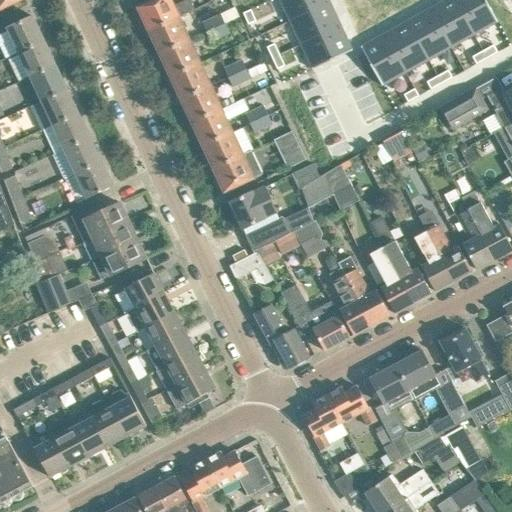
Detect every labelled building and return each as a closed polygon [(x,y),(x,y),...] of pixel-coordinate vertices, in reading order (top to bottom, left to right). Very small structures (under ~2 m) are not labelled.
[(0,0),(0,9),(19,0),(0,0)] [(170,0),(154,0),(139,7),(150,31),(179,18),(195,10),(190,0),(185,0),(173,6),(170,0)] [(279,0),(290,21),(330,2),(329,0),(279,0)] [(455,0),(445,0),(430,8),(452,47),(475,35),(455,0)] [(485,0),(455,0),(475,35),(498,22),(488,4),(488,3),(487,0),(486,0),(485,0)] [(330,2),(290,21),(301,45),(341,26),(330,2)] [(240,17),(235,7),(202,23),(207,33),(225,24),(240,17)] [(430,8),(407,21),(429,60),(452,47),(430,8)] [(243,13),(248,24),(256,20),(251,9),(243,13)] [(44,40),(33,16),(9,27),(20,52),(44,40)] [(189,41),(179,18),(150,31),(161,54),(189,41)] [(407,21),(384,34),(406,73),(429,60),(407,21)] [(230,33),(225,24),(207,33),(211,42),(230,33)] [(341,26),(301,45),(312,69),(331,60),(331,61),(334,59),(353,50),(341,26)] [(384,34),(361,47),(371,65),(370,65),(372,68),(382,86),(406,73),(384,34)] [(20,52),(31,76),(56,65),(44,40),(20,52)] [(200,63),(189,41),(161,54),(172,77),(200,63)] [(274,43),(267,47),(272,58),(280,54),(274,43)] [(494,45),(483,51),(487,58),(498,52),(494,45)] [(487,58),(483,51),(472,57),(476,64),(487,58)] [(257,54),(243,61),(247,69),(261,63),(257,54)] [(272,58),(277,69),(285,65),(280,54),(272,58)] [(243,61),(242,60),(224,68),(228,78),(247,69),(243,61)] [(211,86),(200,63),(172,77),(182,100),(211,86)] [(67,89),(56,65),(31,76),(43,100),(67,89)] [(251,79),(247,69),(228,78),(233,88),(251,79)] [(442,83),(452,77),(448,70),(438,76),(442,83)] [(427,82),(431,89),(442,83),(438,76),(427,82)] [(496,77),(441,109),(453,130),(489,110),(483,99),(488,96),(498,115),(491,119),(497,131),(511,123),(511,88),(505,93),(496,77)] [(221,109),(211,86),(182,100),(193,122),(221,109)] [(78,113),(67,89),(43,100),(54,124),(78,113)] [(415,89),(404,94),(408,102),(419,96),(415,89)] [(245,114),(250,124),(268,115),(263,105),(245,114)] [(232,132),(221,109),(193,122),(204,145),(232,132)] [(268,115),(250,124),(254,134),(286,119),(282,109),(268,115)] [(90,137),(78,113),(54,124),(66,148),(90,137)] [(511,124),(498,132),(511,161),(511,124)] [(204,145),(214,168),(243,155),(232,132),(204,145)] [(306,160),(293,132),(275,140),(288,169),(306,160)] [(412,154),(401,132),(383,141),(394,163),(412,154)] [(101,161),(90,137),(66,148),(77,173),(101,161)] [(13,169),(5,147),(0,149),(0,170),(1,173),(13,169)] [(254,178),(243,155),(214,168),(225,191),(254,178)] [(113,186),(101,161),(77,173),(89,197),(113,186)] [(351,184),(341,164),(323,174),(332,194),(340,213),(341,212),(333,194),(351,184)] [(323,174),(301,187),(308,207),(332,194),(323,174)] [(15,175),(4,179),(12,200),(23,196),(15,175)] [(0,230),(14,224),(0,186),(0,230)] [(265,186),(230,202),(246,236),(280,218),(273,204),(265,186)] [(502,218),(511,212),(511,208),(500,187),(488,193),(502,218)] [(462,197),(456,188),(444,194),(456,216),(468,239),(462,242),(477,269),(495,260),(462,197)] [(474,191),(462,197),(495,260),(511,250),(511,246),(500,224),(494,227),(481,202),(480,203),(474,191)] [(31,217),(24,197),(12,201),(20,222),(31,217)] [(129,221),(120,203),(85,219),(93,237),(84,241),(84,242),(129,221)] [(280,218),(246,236),(254,252),(254,253),(257,251),(260,249),(275,242),(295,232),(314,221),(309,210),(308,208),(284,220),(283,217),(280,218)] [(394,219),(393,217),(374,228),(383,246),(383,247),(412,304),(432,293),(417,267),(412,269),(395,238),(402,234),(394,219)] [(314,221),(295,232),(301,244),(313,237),(321,239),(322,233),(316,220),(314,221)] [(137,239),(129,221),(84,242),(92,260),(137,239)] [(428,225),(425,227),(454,282),(473,272),(458,245),(452,249),(439,225),(431,229),(428,225)] [(454,282),(425,227),(413,234),(427,261),(421,264),(426,274),(436,291),(454,282)] [(295,232),(275,242),(282,255),(301,245),(301,244),(295,232)] [(45,236),(27,244),(35,263),(58,252),(59,252),(60,252),(55,240),(45,236)] [(92,260),(102,280),(147,258),(137,239),(92,260)] [(383,247),(383,246),(370,253),(386,283),(380,286),(395,313),(412,304),(383,247)] [(254,253),(230,266),(236,280),(251,271),(256,281),(265,284),(273,279),(257,251),(254,253)] [(35,263),(29,265),(37,283),(60,274),(66,271),(61,259),(58,252),(35,263)] [(370,293),(351,256),(339,263),(372,325),(391,315),(377,289),(370,293)] [(372,325),(339,263),(338,263),(341,268),(329,274),(346,306),(340,309),(354,335),(372,325)] [(125,288),(135,307),(164,291),(154,273),(125,288)] [(60,274),(37,283),(48,312),(54,309),(55,310),(73,302),(79,300),(92,294),(92,293),(87,282),(67,291),(60,274)] [(296,284),(281,293),(304,335),(314,330),(325,351),(350,337),(330,300),(310,310),(296,284)] [(174,311),(164,291),(135,307),(127,311),(136,331),(143,327),(174,311)] [(92,294),(79,300),(84,311),(90,307),(100,326),(107,322),(107,321),(97,303),(92,294)] [(271,306),(256,315),(272,343),(275,341),(290,367),(296,364),(299,364),(307,360),(307,358),(309,357),(295,330),(286,335),(271,306)] [(146,326),(156,345),(185,330),(174,311),(146,326)] [(107,322),(100,326),(110,345),(118,341),(107,322)] [(440,341),(450,359),(457,372),(467,366),(476,382),(489,375),(480,359),(485,356),(477,341),(473,343),(465,328),(440,341)] [(185,330),(156,345),(147,350),(156,370),(195,349),(185,330)] [(118,341),(110,345),(116,355),(120,364),(128,360),(118,341)] [(156,370),(166,389),(205,368),(195,349),(156,370)] [(423,350),(396,364),(415,399),(435,389),(449,414),(441,418),(447,429),(471,417),(451,380),(442,385),(423,350)] [(114,365),(110,358),(90,369),(93,376),(114,365)] [(128,360),(120,364),(131,384),(138,380),(128,360)] [(414,399),(396,364),(370,379),(383,403),(374,408),(401,457),(414,450),(415,450),(434,437),(431,431),(419,438),(407,430),(396,409),(414,399)] [(216,388),(205,368),(166,389),(177,409),(187,404),(189,408),(199,402),(205,414),(216,408),(215,407),(207,393),(216,388)] [(93,376),(90,369),(71,378),(75,386),(93,376)] [(511,373),(511,372),(495,381),(511,410),(511,409),(511,373)] [(75,386),(71,378),(52,389),(56,396),(75,386)] [(138,380),(131,384),(141,402),(148,398),(145,393),(138,380)] [(345,392),(342,387),(327,395),(342,422),(361,412),(367,425),(377,420),(370,407),(369,408),(357,386),(345,392)] [(56,396),(52,389),(34,398),(38,406),(56,396)] [(112,400),(108,403),(110,408),(126,436),(147,425),(137,408),(131,396),(128,392),(125,393),(121,389),(111,394),(112,400)] [(342,422),(327,395),(312,403),(315,408),(303,414),(315,436),(314,437),(321,450),(331,445),(330,443),(348,433),(342,422)] [(152,396),(141,402),(152,422),(159,419),(163,416),(152,396)] [(38,406),(34,398),(14,409),(18,417),(38,406)] [(93,410),(90,412),(92,417),(100,433),(107,446),(126,436),(110,408),(108,403),(106,403),(102,399),(92,405),(93,410)] [(87,409),(68,419),(73,428),(75,432),(88,457),(107,446),(100,433),(92,417),(89,412),(87,409)] [(68,419),(50,428),(54,437),(70,467),(88,457),(75,432),(73,428),(68,419)] [(463,425),(441,437),(475,479),(488,472),(463,425)] [(50,428),(30,439),(35,448),(38,455),(49,474),(50,477),(70,467),(54,437),(50,428)] [(0,504),(33,486),(9,441),(0,445),(0,504)] [(384,448),(387,453),(380,457),(385,466),(401,457),(393,443),(384,448)] [(220,452),(205,460),(220,487),(238,477),(248,496),(271,483),(257,456),(242,464),(235,451),(223,457),(220,452)] [(220,487),(205,460),(191,467),(194,473),(181,479),(193,501),(192,502),(196,511),(205,511),(209,510),(202,497),(220,487)] [(364,464),(352,471),(334,481),(342,493),(371,476),(369,473),(364,464)] [(365,492),(378,511),(383,511),(431,481),(423,468),(398,485),(391,475),(365,492)] [(189,502),(175,476),(156,486),(169,511),(185,511),(182,506),(189,502)] [(474,479),(450,496),(459,509),(455,511),(457,511),(486,493),(484,494),(474,479)] [(439,493),(431,481),(383,511),(416,511),(414,509),(439,493)] [(169,511),(156,486),(138,496),(146,511),(169,511)] [(487,494),(486,493),(457,511),(479,511),(484,509),(483,507),(492,501),(487,494)] [(142,511),(135,498),(116,507),(118,511),(142,511)]
